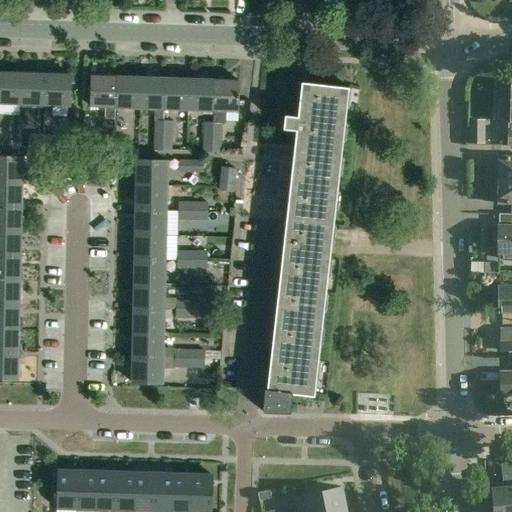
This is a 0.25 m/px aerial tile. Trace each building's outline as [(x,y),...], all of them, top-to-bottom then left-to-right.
[(21,73),(0,72),(0,103),(20,104),(21,73)] [(45,74),(21,73),(20,104),(44,105),(45,74)] [(44,105),(69,105),(70,75),(45,74),(44,105)] [(114,119),(114,108),(115,77),(90,76),(89,107),(104,107),(104,119),(114,119)] [(114,108),(139,108),(140,78),(115,77),(114,108)] [(165,78),(140,78),(139,108),(154,109),(153,121),(155,121),(163,121),(163,109),(165,78)] [(189,79),(165,78),(163,109),(188,110),(189,79)] [(188,110),(213,111),(214,80),(189,79),(188,110)] [(239,81),(214,80),(213,111),(212,123),(221,123),(225,123),(225,111),(238,112),(239,81)] [(314,395),(347,88),(307,83),(274,387),(264,386),(262,409),(290,412),(292,393),(314,395)] [(507,146),(511,145),(511,84),(496,85),(496,120),(507,121),(507,146)] [(285,116),(283,129),(297,130),(298,117),(285,116)] [(155,121),(154,134),(163,134),(163,138),(171,138),(171,121),(163,121),(155,121)] [(212,136),(212,140),(220,140),(221,123),(212,123),(205,123),(204,136),(212,136)] [(163,138),(163,134),(154,134),(154,151),(171,151),(171,138),(163,138)] [(42,152),(43,136),(28,135),(27,151),(42,152)] [(43,136),(42,152),(57,152),(58,136),(43,136)] [(220,153),(220,140),(212,140),(212,136),(204,136),(204,153),(220,153)] [(111,138),(99,137),(98,153),(115,154),(115,146),(111,145),(111,138)] [(128,138),(111,138),(111,145),(115,146),(115,154),(128,154),(128,138)] [(0,180),(21,181),(21,156),(0,155),(0,180)] [(511,156),(498,156),(497,180),(511,179),(511,156)] [(137,160),(136,184),(166,185),(167,160),(137,160)] [(202,171),(203,161),(179,161),(179,171),(202,171)] [(222,167),(220,189),(232,191),(235,168),(222,167)] [(511,203),(511,179),(497,180),(497,203),(511,203)] [(0,205),(20,206),(21,181),(0,180),(0,205)] [(166,185),(136,184),(136,209),(166,210),(166,185)] [(192,219),(193,202),(178,202),(178,219),(192,219)] [(193,202),(192,219),(207,219),(207,203),(193,202)] [(20,206),(0,205),(0,229),(20,230),(20,206)] [(166,210),(136,209),(135,234),(165,234),(166,210)] [(511,226),(498,226),(498,231),(493,231),(493,248),(498,248),(498,253),(503,253),(503,259),(511,258),(511,226)] [(20,230),(0,229),(0,254),(19,255),(20,230)] [(165,234),(135,234),(134,258),(165,259),(165,234)] [(191,268),(191,252),(177,252),(177,268),(191,268)] [(191,252),(191,268),(206,268),(206,252),(191,252)] [(0,279),(19,280),(19,255),(0,254),(0,279)] [(134,258),(134,283),(164,284),(165,259),(134,258)] [(19,280),(0,279),(0,303),(18,304),(19,280)] [(164,284),(134,283),(133,308),(164,308),(164,284)] [(499,309),(499,313),(511,312),(511,285),(498,286),(498,290),(493,290),(493,309),(499,309)] [(190,317),(191,301),(176,300),(176,317),(190,317)] [(191,301),(190,317),(205,317),(205,301),(191,301)] [(18,304),(0,303),(0,328),(18,329),(18,304)] [(164,308),(133,308),(133,333),(163,333),(164,308)] [(18,329),(0,328),(0,353),(18,354),(18,329)] [(511,329),(499,329),(499,350),(511,349),(511,329)] [(133,333),(132,357),(163,358),(163,333),(133,333)] [(189,367),(190,350),(175,350),(174,366),(189,367)] [(190,350),(189,367),(204,367),(204,351),(190,350)] [(0,378),(17,378),(18,354),(0,353),(0,378)] [(163,358),(132,357),(132,382),(162,382),(163,358)] [(511,372),(500,373),(500,396),(511,395),(511,372)] [(511,511),(511,463),(501,465),(503,487),(491,488),(493,511),(511,511)] [(56,509),(75,509),(76,472),(57,471),(56,509)] [(96,473),(76,472),(75,509),(95,510),(96,473)] [(114,510),(115,473),(96,473),(95,510),(114,510)] [(134,511),(135,474),(115,473),(114,510),(134,511)] [(134,511),(153,511),(154,474),(135,474),(134,511)] [(172,511),(174,475),(154,474),(153,511),(166,511),(172,511)] [(172,511),(192,511),(193,476),(174,475),(172,511)] [(211,511),(213,476),(193,476),(192,511),(211,511)] [(304,493),(307,511),(311,511),(344,505),(340,486),(304,493)] [(258,493),(259,501),(271,498),(270,491),(258,493)]
